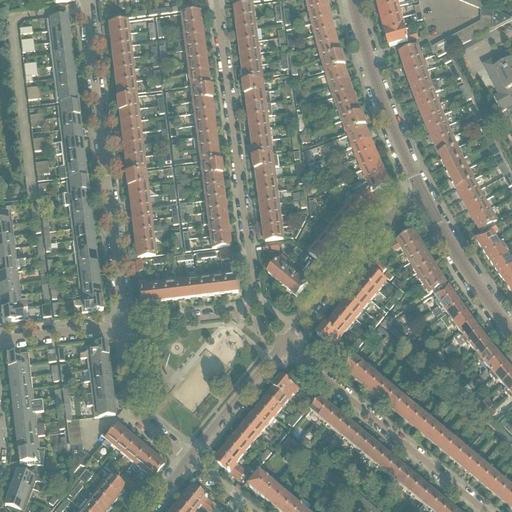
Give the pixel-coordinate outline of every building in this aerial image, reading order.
[(313,0),(307,1),(310,14),(328,9),(327,5),(328,5),(327,0),(313,0)] [(379,7),(379,11),(399,6),(397,0),(376,0),(377,2),(376,2),(377,8),(379,7)] [(478,0),(475,7),(481,10),(493,2),(488,0),(478,0)] [(481,10),(480,16),(492,17),(493,2),(481,10)] [(381,19),(382,23),(402,17),(399,6),(379,11),(380,13),(379,14),(380,20),(381,19)] [(236,17),(236,21),(254,19),(253,7),(235,9),(235,11),(233,11),(234,17),(236,17)] [(312,25),(313,26),(331,21),(330,17),(331,17),(330,10),(328,11),(328,9),(310,14),(312,25)] [(511,17),(494,9),(493,28),(511,17)] [(181,16),(182,28),(200,26),(200,22),(201,21),(200,15),(199,16),(199,13),(181,16)] [(480,16),(480,23),(492,30),(492,17),(480,16)] [(385,31),(386,35),(405,29),(402,17),(382,23),(383,25),(382,26),(383,32),(385,31)] [(46,21),(48,33),(68,30),(68,29),(67,29),(67,26),(68,25),(69,26),(67,19),(67,18),(46,21)] [(237,29),(238,33),(256,31),(254,19),(236,21),(236,23),(235,23),(236,29),(237,29)] [(313,26),(316,37),(334,32),(333,28),(334,28),(332,22),(331,23),(331,21),(313,26)] [(110,33),(110,37),(129,35),(128,23),(109,25),(109,27),(108,28),(108,33),(110,33)] [(480,23),(475,26),(481,36),(492,30),(480,23)] [(182,28),(184,40),(202,38),(201,34),(203,33),(202,27),(200,28),(200,26),(182,28)] [(475,26),(470,28),(475,39),(481,36),(475,26)] [(470,28),(464,31),(470,42),(475,39),(470,28)] [(405,29),(386,35),(389,47),(417,39),(415,32),(407,34),(405,29)] [(48,33),(49,45),(70,42),(70,41),(69,41),(68,38),(70,37),(70,38),(71,38),(68,31),(68,30),(48,33)] [(239,41),(239,45),(257,43),(256,31),(238,33),(238,35),(237,35),(237,41),(239,41)] [(464,31),(459,34),(465,44),(470,42),(464,31)] [(316,37),(319,49),(337,44),(336,40),(337,40),(335,34),(334,34),(334,32),(316,37)] [(459,34),(454,37),(459,47),(465,44),(459,34)] [(111,45),(112,49),(131,47),(129,35),(110,37),(110,39),(109,39),(110,45),(111,45)] [(454,37),(449,39),(454,50),(459,47),(454,37)] [(184,40),(186,52),(203,49),(203,45),(204,45),(203,39),(202,39),(202,38),(184,40)] [(449,39),(443,42),(449,53),(454,50),(449,39)] [(49,45),(50,57),(71,54),(71,53),(70,53),(70,50),(71,49),(71,50),(72,49),(70,43),(70,42),(49,45)] [(443,42),(438,45),(444,55),(449,53),(443,42)] [(240,53),(241,57),(259,55),(257,43),(239,45),(240,47),(238,47),(239,53),(240,53)] [(319,49),(322,60),(340,55),(339,51),(340,51),(338,45),(337,46),(337,44),(319,49)] [(444,55),(438,45),(433,48),(438,58),(444,55)] [(113,57),(113,61),(132,59),(131,47),(112,49),(112,51),(111,51),(111,57),(113,57)] [(186,52),(187,64),(205,61),(204,57),(206,57),(205,51),(204,51),(203,49),(186,52)] [(402,63),(403,66),(422,60),(418,49),(400,55),(400,57),(399,57),(401,63),(402,63)] [(511,49),(483,65),(498,95),(494,97),(502,113),(506,111),(511,121),(511,49)] [(50,57),(52,68),(73,66),(72,64),(72,65),(71,62),(73,61),(73,62),(73,61),(71,55),(71,54),(50,57)] [(242,65),(242,69),(261,66),(259,55),(241,57),(241,59),(240,59),(240,65),(242,65)] [(324,68),(320,69),(322,74),(325,73),(335,70),(345,67),(341,55),(340,55),(322,60),(324,68)] [(449,57),(442,61),(444,66),(451,62),(449,57)] [(114,69),(114,73),(134,71),(132,59),(113,61),(113,63),(112,63),(113,69),(114,69)] [(406,74),(407,78),(426,72),(422,60),(403,66),(404,68),(403,69),(405,75),(406,74)] [(187,64),(189,76),(206,73),(206,69),(207,69),(206,63),(205,63),(205,61),(187,64)] [(52,68),(53,80),(74,78),(74,76),(73,76),(73,74),(74,73),(74,74),(75,73),(73,67),(73,66),(52,68)] [(261,66),(242,69),(243,70),(241,71),(242,77),(243,76),(244,81),(254,80),(262,79),(261,66)] [(453,66),(448,68),(452,75),(457,73),(453,66)] [(36,70),(24,72),(25,84),(32,83),(31,77),(37,77),(36,70)] [(326,76),(330,87),(348,82),(347,78),(348,77),(346,72),(345,72),(344,70),(335,73),(326,76)] [(116,81),(116,85),(135,83),(134,71),(114,73),(115,75),(113,75),(114,81),(116,81)] [(410,86),(411,90),(429,83),(426,72),(407,78),(408,80),(407,80),(409,86),(410,86)] [(206,73),(189,76),(190,83),(183,84),(184,89),(208,85),(207,81),(209,81),(208,75),(207,75),(206,73)] [(457,73),(452,75),(456,82),(460,79),(457,73)] [(53,80),(55,92),(75,90),(75,88),(74,86),(76,85),(74,79),(74,78),(53,80)] [(243,84),(245,96),(264,94),(263,81),(243,84)] [(414,97),(416,101),(440,92),(436,81),(429,83),(411,90),(412,92),(411,92),(413,98),(414,97)] [(330,87),(334,99),(352,93),(351,89),(352,89),(350,83),(349,83),(348,82),(330,87)] [(135,83),(116,85),(116,87),(115,87),(116,93),(117,93),(117,97),(137,95),(135,83)] [(464,86),(459,89),(463,96),(468,93),(464,86)] [(191,91),(192,103),(210,101),(211,101),(210,88),(191,91)] [(75,90),(55,92),(56,105),(77,102),(77,100),(76,100),(75,98),(77,97),(78,97),(76,90),(75,90)] [(419,109),(420,113),(438,105),(434,94),(440,92),(416,101),(417,103),(415,104),(417,109),(419,109)] [(247,106),(248,108),(271,105),(270,93),(264,94),(245,96),(246,96),(246,100),(245,100),(246,106),(247,106)] [(334,99),(338,111),(356,104),(354,100),(356,100),(354,94),(352,95),(352,93),(334,99)] [(468,93),(463,96),(466,102),(471,100),(468,93)] [(116,101),(118,113),(138,110),(137,98),(116,101)] [(192,103),(194,115),(212,113),(211,111),(213,111),(212,105),(210,105),(210,101),(192,103)] [(338,111),(342,122),(360,115),(358,111),(360,111),(358,105),(356,106),(356,104),(338,111)] [(57,108),(58,120),(79,117),(78,105),(57,108)] [(249,118),(249,121),(267,118),(273,117),(271,105),(248,108),(248,112),(247,112),(247,118),(249,118)] [(423,120),(425,124),(443,117),(438,105),(420,113),(421,115),(420,115),(422,121),(423,120)] [(121,123),(121,124),(140,122),(138,110),(118,113),(119,113),(120,117),(118,117),(119,123),(121,123)] [(194,115),(195,127),(213,125),(213,123),(214,123),(213,117),(212,117),(212,113),(194,115)] [(478,113),(473,115),(477,123),(482,120),(478,113)] [(360,115),(342,122),(347,134),(366,127),(361,115),(360,115)] [(58,120),(59,132),(80,129),(80,128),(79,128),(79,125),(80,124),(80,125),(81,125),(79,118),(79,117),(58,120)] [(428,131),(430,135),(447,127),(443,117),(425,124),(425,126),(424,126),(427,132),(428,131)] [(250,130),(251,132),(269,130),(267,118),(249,121),(250,124),(248,124),(249,130),(250,130)] [(122,135),(122,136),(141,134),(140,122),(121,124),(121,129),(120,129),(121,135),(122,135)] [(195,127),(197,139),(215,136),(214,135),(216,134),(215,128),(214,129),(213,125),(195,127)] [(433,143),(435,146),(452,138),(447,127),(430,135),(430,137),(429,137),(431,143),(433,143)] [(485,127),(480,130),(484,136),(489,134),(485,127)] [(59,132),(61,144),(82,141),(81,140),(80,137),(82,136),(82,137),(83,136),(80,130),(80,129),(59,132)] [(252,142),(252,144),(270,142),(269,130),(251,132),(251,136),(250,136),(251,142),(252,142)] [(348,137),(353,149),(370,141),(369,138),(370,137),(368,131),(366,132),(366,130),(348,137)] [(42,134),(31,135),(33,147),(45,145),(45,139),(42,140),(42,134)] [(123,147),(123,148),(143,146),(141,134),(122,136),(123,140),(121,141),(122,147),(123,147)] [(489,134),(484,136),(488,143),(493,141),(489,134)] [(197,139),(199,151),(216,148),(216,147),(217,146),(216,140),(215,140),(215,136),(197,139)] [(438,154),(440,158),(457,149),(452,138),(435,146),(435,148),(434,149),(437,155),(438,154)] [(61,144),(62,156),(83,153),(83,151),(82,152),(82,149),(83,148),(83,149),(84,148),(82,142),(82,141),(61,144)] [(353,149),(357,160),(375,152),(373,149),(375,148),(372,142),(371,143),(370,141),(353,149)] [(270,142),(252,144),(253,148),(251,148),(252,154),(254,154),(254,156),(272,154),(270,142)] [(125,158),(125,160),(144,158),(143,146),(123,148),(124,152),(123,153),(123,159),(125,158)] [(496,147),(491,150),(495,157),(500,154),(496,147)] [(216,148),(199,151),(200,163),(218,161),(218,158),(219,158),(218,152),(217,152),(216,148)] [(440,158),(445,168),(462,160),(457,149),(440,158)] [(357,160),(362,171),(380,164),(378,160),(379,159),(377,153),(375,154),(375,152),(357,160)] [(62,156),(64,167),(84,165),(84,163),(83,164),(83,161),(85,160),(85,161),(85,160),(83,154),(83,153),(62,156)] [(178,154),(172,154),(173,162),(174,166),(183,165),(184,165),(183,160),(179,161),(178,154)] [(500,154),(495,157),(498,164),(503,161),(500,154)] [(254,171),(256,171),(274,169),(280,168),(278,156),(253,159),(254,171)] [(144,158),(125,160),(125,164),(124,164),(125,171),(126,170),(126,172),(146,170),(144,158)] [(445,168),(451,179),(468,171),(462,160),(445,168)] [(200,166),(202,178),(220,176),(221,176),(220,163),(200,166)] [(362,171),(367,182),(385,174),(383,170),(384,170),(381,164),(380,165),(380,164),(362,171)] [(84,165),(64,167),(65,180),(86,177),(86,175),(85,175),(85,173),(86,172),(87,172),(85,166),(84,165)] [(506,167),(501,169),(505,177),(510,174),(506,167)] [(257,181),(257,183),(275,181),(274,169),(256,171),(256,175),(255,175),(256,182),(257,181)] [(451,179),(456,190),(473,181),(468,171),(451,179)] [(125,176),(127,188),(147,185),(146,173),(125,176)] [(385,174),(367,182),(370,188),(366,190),(359,198),(364,202),(371,194),(390,185),(388,181),(389,181),(386,175),(385,176),(385,174)] [(505,177),(503,178),(509,189),(511,186),(511,178),(510,174),(505,177)] [(202,178),(204,190),(221,188),(221,186),(223,186),(222,180),(220,180),(220,176),(202,178)] [(66,183),(67,195),(88,192),(87,180),(66,183)] [(259,193),(259,195),(277,193),(275,181),(257,183),(258,187),(257,187),(257,193),(259,193)] [(460,198),(462,201),(479,192),(477,189),(473,181),(456,190),(457,192),(456,193),(459,198),(460,198)] [(50,184),(38,186),(38,192),(39,198),(44,198),(43,192),(51,191),(50,184)] [(130,198),(130,200),(149,197),(147,185),(127,188),(128,188),(129,192),(127,192),(128,198),(130,198)] [(331,191),(329,186),(322,189),(324,194),(331,191)] [(204,190),(205,202),(223,200),(223,198),(224,198),(223,192),(222,192),(221,188),(204,190)] [(67,195),(63,196),(64,208),(69,207),(89,204),(89,203),(88,203),(88,201),(89,200),(90,200),(88,193),(88,192),(67,195)] [(465,207),(468,212),(485,202),(479,192),(462,201),(463,203),(462,204),(464,207),(465,207)] [(260,205),(260,207),(278,205),(277,193),(259,195),(260,199),(258,199),(259,205),(260,205)] [(343,204),(347,208),(361,219),(362,218),(363,219),(367,214),(366,213),(369,210),(351,195),(343,204)] [(131,210),(131,211),(150,209),(149,197),(130,200),(130,204),(129,204),(130,210),(131,210)] [(205,202),(207,214),(224,212),(224,210),(226,210),(225,204),(224,204),(223,200),(205,202)] [(472,219),(474,222),(491,213),(485,202),(468,212),(469,214),(468,214),(471,220),(472,219)] [(69,207),(70,219),(91,216),(90,215),(89,212),(91,211),(91,212),(92,212),(89,205),(89,204),(69,207)] [(184,205),(179,205),(180,217),(186,217),(193,216),(192,206),(184,207),(184,205)] [(262,217),(262,219),(280,217),(278,205),(260,207),(261,211),(260,211),(260,217),(262,217)] [(176,206),(169,207),(169,211),(169,212),(171,211),(172,219),(177,218),(176,206)] [(0,227),(12,226),(11,213),(14,213),(13,207),(0,208),(0,227)] [(31,208),(33,223),(39,222),(37,207),(31,208)] [(347,208),(340,217),(353,229),(355,227),(356,228),(359,223),(358,223),(361,219),(347,208)] [(132,222),(133,223),(152,221),(150,209),(131,211),(132,216),(130,216),(131,222),(132,222)] [(204,226),(208,226),(226,224),(226,222),(227,222),(226,216),(225,216),(224,212),(207,214),(202,214),(204,226)] [(491,213),(474,222),(475,224),(474,225),(477,230),(478,230),(481,233),(497,223),(491,213)] [(70,219),(71,231),(92,228),(92,227),(91,227),(91,224),(92,223),(92,224),(93,224),(91,217),(91,216),(70,219)] [(302,216),(298,223),(303,226),(307,219),(302,216)] [(263,229),(264,231),(281,229),(280,217),(262,219),(263,223),(261,223),(262,229),(263,229)] [(340,217),(332,227),(346,238),(347,236),(348,237),(352,233),(351,232),(353,229),(340,217)] [(134,233),(134,235),(153,233),(152,221),(133,223),(133,227),(132,228),(132,234),(134,233)] [(298,223),(295,230),(300,232),(303,226),(298,223)] [(208,226),(210,238),(228,235),(227,234),(229,234),(228,227),(227,228),(226,224),(208,226)] [(0,239),(13,238),(12,226),(0,227),(0,239)] [(306,227),(302,234),(307,237),(310,230),(306,227)] [(332,227),(324,236),(338,247),(339,246),(340,246),(344,242),(343,241),(346,238),(332,227)] [(71,231),(73,243),(93,240),(93,239),(92,236),(94,235),(94,236),(92,229),(92,228),(71,231)] [(476,240),(482,250),(497,240),(494,236),(498,233),(495,228),(476,240)] [(281,229),(264,231),(264,235),(263,235),(264,241),(265,241),(265,243),(283,241),(281,229)] [(135,245),(136,247),(155,245),(153,233),(134,235),(135,239),(133,239),(134,246),(135,245)] [(401,248),(405,254),(421,244),(419,240),(420,240),(417,235),(416,235),(414,233),(391,246),(394,252),(401,248)] [(302,234),(299,241),(303,244),(307,237),(302,234)] [(228,235),(210,238),(211,250),(229,248),(229,246),(230,246),(230,239),(228,240),(228,235)] [(324,236),(317,245),(330,256),(332,255),(333,256),(337,251),(336,250),(338,247),(324,236)] [(0,251),(15,249),(13,238),(0,239),(0,251)] [(73,243),(74,254),(95,252),(95,250),(94,251),(94,248),(95,247),(95,248),(96,247),(94,241),(93,240),(73,243)] [(482,250),(488,259),(505,248),(502,243),(500,245),(497,240),(482,250)] [(266,246),(267,252),(278,251),(278,244),(266,246)] [(405,254),(411,264),(427,254),(425,251),(426,250),(423,245),(422,245),(421,244),(405,254)] [(155,245),(136,247),(136,251),(135,252),(135,258),(137,257),(137,259),(156,257),(155,245)] [(330,256),(317,245),(309,255),(323,266),(324,264),(325,265),(329,260),(328,260),(330,256)] [(505,248),(488,259),(494,268),(509,258),(511,255),(511,249),(509,245),(505,248)] [(297,248),(293,252),(299,257),(302,253),(297,248)] [(0,263),(16,261),(15,249),(0,251),(0,263)] [(219,252),(220,261),(232,259),(231,251),(219,252)] [(74,254),(76,266),(96,264),(96,262),(95,263),(95,260),(97,259),(97,260),(97,259),(95,253),(95,252),(74,254)] [(302,253),(299,257),(305,262),(308,258),(302,253)] [(208,254),(196,255),(197,263),(201,263),(201,260),(208,259),(208,254)] [(411,264),(417,274),(433,264),(431,261),(432,260),(429,255),(428,256),(427,254),(411,264)] [(268,275),(278,282),(289,269),(285,265),(287,263),(282,258),(268,275)] [(494,268),(500,277),(511,269),(511,262),(509,258),(494,268)] [(0,275),(18,273),(17,270),(19,269),(25,267),(23,261),(16,261),(0,263),(0,275)] [(311,268),(317,273),(320,268),(314,263),(311,268)] [(381,275),(387,269),(379,263),(373,269),(381,275)] [(76,266),(77,278),(98,276),(98,274),(97,274),(97,272),(98,271),(99,271),(96,265),(96,264),(76,266)] [(417,274),(423,284),(439,274),(437,271),(438,270),(435,265),(434,266),(433,264),(417,274)] [(278,282),(287,290),(298,276),(289,269),(278,282)] [(511,269),(500,277),(507,286),(511,282),(511,269)] [(365,280),(364,281),(378,292),(386,283),(372,271),(369,275),(368,274),(364,279),(365,280)] [(0,287),(19,285),(18,273),(0,275),(0,287)] [(383,277),(390,282),(393,278),(387,273),(383,277)] [(439,274),(423,284),(429,295),(446,285),(443,281),(445,280),(441,275),(440,276),(439,274)] [(77,278),(79,290),(99,288),(99,286),(98,286),(98,284),(99,283),(100,283),(98,276),(77,278)] [(235,276),(223,278),(225,296),(237,294),(235,276)] [(298,276),(287,290),(296,298),(308,284),(298,276)] [(223,278),(211,279),(213,297),(225,296),(223,278)] [(211,279),(199,281),(201,299),(213,297),(211,279)] [(392,284),(399,289),(402,285),(395,280),(392,284)] [(199,281),(187,282),(189,300),(201,299),(199,281)] [(358,289),(357,290),(370,302),(378,292),(364,281),(362,284),(361,283),(357,288),(358,289)] [(187,282),(175,284),(177,302),(189,300),(187,282)] [(153,304),(151,286),(145,287),(145,284),(139,285),(141,306),(153,304)] [(175,284),(163,285),(165,303),(177,302),(175,284)] [(0,298),(0,299),(21,297),(19,285),(0,287),(0,295),(0,296),(0,298)] [(163,285),(151,286),(153,304),(165,303),(163,285)] [(402,285),(399,289),(404,293),(408,290),(402,285)] [(79,290),(80,302),(101,300),(100,298),(99,296),(101,295),(102,295),(99,288),(79,290)] [(435,304),(438,308),(455,297),(449,288),(434,297),(438,302),(435,304)] [(350,298),(349,299),(363,311),(370,302),(357,290),(354,293),(353,292),(349,297),(350,298)] [(395,296),(390,302),(394,306),(399,300),(395,296)] [(2,310),(1,310),(1,312),(22,309),(27,308),(26,301),(21,301),(21,297),(0,299),(0,307),(2,308),(2,310)] [(439,309),(432,313),(438,322),(441,320),(461,306),(455,297),(438,308),(439,309)] [(343,307),(341,309),(355,320),(363,311),(349,299),(346,303),(345,302),(341,306),(343,307)] [(101,300),(80,302),(73,303),(74,308),(81,309),(81,315),(103,312),(101,300)] [(390,302),(385,308),(389,312),(394,306),(390,302)] [(41,307),(43,319),(51,318),(49,306),(41,307)] [(461,306),(441,320),(447,329),(451,327),(468,314),(461,306)] [(1,312),(2,324),(23,321),(22,309),(1,312)] [(335,317),(334,318),(347,330),(355,320),(341,309),(339,312),(338,311),(334,316),(335,317)] [(387,320),(385,322),(389,325),(396,317),(392,314),(387,320)] [(468,314),(451,327),(454,331),(457,330),(460,334),(462,333),(474,324),(474,323),(468,314)] [(379,315),(375,321),(379,324),(384,319),(379,315)] [(327,326),(326,327),(340,339),(347,330),(334,318),(331,321),(330,320),(326,325),(327,326)] [(375,321),(370,327),(374,330),(379,324),(375,321)] [(385,322),(382,325),(390,333),(394,330),(389,325),(385,322)] [(460,334),(454,339),(460,348),(465,345),(481,333),(480,332),(474,324),(462,333),(460,334)] [(326,327),(325,326),(317,336),(333,349),(337,345),(336,343),(340,339),(326,327)] [(386,338),(388,335),(380,328),(377,331),(383,337),(384,336),(386,338)] [(394,330),(390,333),(398,341),(402,337),(401,336),(394,330)] [(481,333),(465,345),(468,349),(470,348),(474,352),(487,341),(481,333)] [(365,334),(360,340),(364,343),(369,337),(365,334)] [(402,337),(398,341),(406,348),(410,345),(409,344),(402,337)] [(360,340),(355,346),(359,349),(364,343),(360,340)] [(487,341),(474,352),(477,357),(475,359),(478,363),(494,350),(487,341)] [(80,361),(87,360),(108,357),(107,345),(85,347),(86,353),(79,355),(80,361)] [(410,345),(406,348),(415,356),(418,352),(417,352),(410,345)] [(494,350),(478,363),(482,367),(484,365),(487,369),(501,358),(494,350)] [(46,352),(48,364),(56,363),(54,351),(46,352)] [(341,356),(348,362),(352,358),(345,352),(341,356)] [(418,352),(415,356),(423,363),(426,360),(425,359),(418,352)] [(6,357),(8,369),(29,366),(27,354),(6,357)] [(87,360),(88,371),(109,369),(109,368),(110,361),(109,361),(109,362),(107,361),(107,359),(108,359),(108,357),(87,360)] [(345,370),(344,371),(353,379),(364,365),(360,362),(358,361),(355,358),(345,370)] [(501,358),(487,369),(491,374),(489,376),(492,380),(508,366),(501,358)] [(426,360),(423,363),(431,371),(434,367),(433,367),(426,360)] [(364,365),(353,379),(361,386),(372,372),(369,370),(364,365)] [(10,380),(10,381),(30,378),(29,366),(8,369),(8,371),(9,371),(10,373),(8,374),(7,374),(10,380)] [(499,382),(502,386),(511,377),(511,371),(508,366),(492,380),(496,384),(499,382)] [(434,367),(431,371),(439,379),(442,375),(441,374),(440,373),(434,367)] [(88,371),(82,372),(84,384),(90,383),(110,381),(110,380),(111,373),(110,373),(110,374),(109,373),(108,371),(109,371),(109,369),(88,371)] [(372,372),(361,386),(370,393),(381,379),(372,372)] [(442,375),(439,379),(447,386),(450,383),(450,382),(448,380),(442,375)] [(511,377),(502,386),(506,391),(504,393),(507,397),(511,392),(511,377)] [(11,392),(11,393),(32,390),(30,378),(10,381),(10,383),(11,382),(11,385),(10,386),(9,385),(9,386),(11,392)] [(282,379),(274,388),(289,401),(293,396),(294,398),(298,392),(282,379)] [(381,379),(370,393),(378,400),(389,387),(381,379)] [(90,383),(91,395),(112,393),(112,392),(112,385),(112,386),(110,385),(110,383),(111,382),(110,381),(90,383)] [(450,383),(447,386),(455,394),(458,390),(458,389),(452,384),(450,383)] [(389,387),(378,400),(387,407),(398,393),(389,387)] [(270,395),(268,398),(282,410),(289,401),(274,388),(274,389),(275,390),(274,391),(273,390),(269,395),(270,395)] [(12,404),(13,405),(33,402),(32,390),(11,393),(11,394),(12,394),(12,397),(11,398),(11,397),(10,398),(12,404)] [(458,390),(455,394),(463,401),(467,398),(466,397),(458,390)] [(91,395),(85,396),(86,408),(93,407),(113,405),(113,404),(114,397),(113,397),(111,397),(111,394),(112,394),(112,393),(91,395)] [(398,393),(387,407),(395,414),(406,401),(398,393)] [(317,399),(312,394),(307,400),(312,405),(317,399)] [(474,394),(471,398),(480,407),(484,403),(474,394)] [(262,405),(260,407),(274,419),(282,410),(268,398),(266,400),(265,399),(261,404),(262,405)] [(467,398),(463,401),(471,409),(475,405),(474,405),(467,398)] [(320,401),(310,412),(314,416),(317,417),(319,419),(330,406),(321,399),(320,401)] [(12,409),(14,416),(14,417),(35,414),(43,413),(41,401),(33,402),(13,405),(13,406),(14,406),(14,409),(12,410),(12,409)] [(406,401),(395,414),(404,421),(415,408),(406,401)] [(484,403),(480,407),(489,414),(492,410),(484,403)] [(113,405),(93,407),(94,419),(115,417),(115,416),(115,409),(113,409),(113,406),(113,405)] [(475,405),(471,409),(480,417),(483,413),(482,412),(475,405)] [(330,406),(319,419),(320,420),(324,424),(327,426),(338,413),(330,406)] [(255,414),(252,417),(266,428),(274,419),(260,407),(258,409),(257,408),(254,413),(255,414)] [(415,408),(404,421),(412,428),(423,415),(415,408)] [(338,413),(327,426),(336,434),(347,420),(338,413)] [(483,413),(480,417),(488,425),(492,421),(483,413)] [(15,428),(36,426),(35,414),(14,417),(14,418),(15,418),(15,421),(14,422),(14,421),(13,421),(15,428)] [(298,414),(293,419),(297,423),(302,417),(298,414)] [(423,415),(412,428),(421,435),(432,422),(423,415)] [(247,423),(245,426),(259,438),(266,428),(252,417),(251,418),(250,418),(246,422),(247,423)] [(297,423),(293,419),(288,426),(292,429),(297,423)] [(347,420),(336,434),(339,436),(341,438),(344,441),(355,427),(347,420)] [(492,421),(488,425),(497,433),(501,430),(492,421)] [(432,422),(421,435),(429,442),(440,429),(432,422)] [(43,425),(36,426),(15,428),(16,430),(17,433),(15,433),(17,440),(37,438),(44,437),(43,425)] [(239,433),(237,435),(251,447),(259,438),(245,426),(243,428),(242,427),(238,432),(239,433)] [(112,446),(115,449),(126,435),(123,432),(124,431),(119,427),(118,428),(117,427),(111,435),(105,441),(102,446),(108,451),(112,446)] [(355,427),(344,441),(348,444),(353,448),(364,435),(355,427)] [(440,429),(429,442),(438,449),(449,436),(440,429)] [(501,430),(497,433),(506,441),(509,437),(501,430)] [(101,437),(105,441),(111,435),(106,431),(101,437)] [(278,438),(282,442),(282,441),(287,436),(283,432),(278,438)] [(115,449),(124,456),(136,443),(132,440),(133,439),(128,435),(128,436),(126,435),(115,449)] [(232,442),(229,444),(243,456),(251,447),(237,435),(235,437),(234,436),(231,441),(232,442)] [(364,435),(353,448),(354,449),(358,452),(361,455),(372,442),(364,435)] [(449,436),(438,449),(446,456),(457,443),(449,436)] [(18,452),(39,450),(37,438),(17,440),(17,442),(18,442),(18,444),(17,445),(16,445),(18,452)] [(278,438),(273,444),(277,448),(282,442),(278,438)] [(289,438),(286,442),(303,457),(307,452),(289,438)] [(305,438),(301,443),(306,448),(311,443),(305,438)] [(124,456),(133,464),(145,450),(141,447),(142,446),(138,442),(137,443),(136,443),(124,456)] [(286,442),(282,446),(300,461),(303,457),(286,442)] [(372,442),(361,455),(365,458),(368,460),(370,462),(381,449),(372,442)] [(457,443),(446,456),(455,463),(457,465),(462,458),(460,456),(466,450),(457,443)] [(224,451),(222,454),(236,465),(243,456),(229,444),(228,446),(227,446),(223,450),(224,451)] [(69,447),(70,458),(82,452),(81,445),(69,447)] [(18,452),(19,465),(26,464),(26,467),(43,468),(44,449),(39,450),(18,452)] [(381,449),(370,462),(371,463),(378,469),(389,456),(381,449)] [(133,464),(142,472),(154,458),(150,455),(151,454),(147,450),(146,451),(145,450),(133,464)] [(462,458),(457,465),(465,472),(476,459),(466,450),(460,456),(462,458)] [(267,451),(263,457),(267,460),(271,454),(267,451)] [(82,452),(70,458),(72,475),(80,466),(78,465),(86,455),(82,452)] [(307,452),(303,457),(320,471),(324,466),(307,452)] [(91,458),(97,463),(101,459),(95,454),(91,458)] [(236,465),(222,454),(215,462),(239,482),(245,474),(236,465)] [(288,454),(282,461),(291,469),(297,462),(288,454)] [(91,459),(86,455),(78,465),(80,466),(82,468),(85,467),(91,459)] [(378,469),(387,476),(398,463),(389,456),(378,469)] [(154,458),(142,472),(147,476),(145,478),(150,482),(164,466),(160,462),(160,461),(156,457),(155,458),(154,458)] [(267,460),(263,457),(258,463),(262,466),(267,460)] [(303,457),(300,461),(317,475),(320,471),(303,457)] [(476,459),(465,472),(474,479),(485,466),(476,459)] [(398,463),(387,476),(388,477),(392,480),(395,483),(406,470),(398,463)] [(105,469),(110,473),(113,469),(108,465),(105,469)] [(324,466),(320,471),(337,485),(341,481),(324,466)] [(474,479),(482,486),(493,473),(485,466),(474,479)] [(113,469),(110,473),(116,478),(119,474),(113,469)] [(252,469),(247,475),(251,478),(256,472),(252,469)] [(395,483),(404,490),(415,477),(406,470),(395,483)] [(13,483),(13,484),(32,491),(35,483),(41,484),(45,473),(27,471),(26,475),(17,472),(16,474),(17,474),(16,476),(15,477),(15,476),(14,476),(13,483)] [(320,471),(317,475),(334,489),(337,485),(320,471)] [(78,480),(85,486),(92,477),(85,472),(78,480)] [(249,487),(266,501),(278,487),(261,473),(249,487)] [(482,486),(491,493),(502,480),(493,473),(482,486)] [(119,481),(125,486),(129,481),(123,476),(119,481)] [(109,477),(102,486),(116,498),(119,495),(120,495),(124,491),(123,490),(123,489),(109,477)] [(404,490),(412,497),(423,484),(415,477),(404,490)] [(491,493),(499,500),(510,487),(502,480),(491,493)] [(129,481),(125,486),(136,495),(140,490),(129,481)] [(341,481),(337,485),(354,499),(358,495),(341,481)] [(9,494),(9,495),(28,502),(32,491),(13,484),(12,485),(13,485),(12,488),(10,488),(11,488),(10,487),(9,494)] [(423,484),(412,497),(421,504),(423,506),(428,499),(426,497),(432,491),(423,484)] [(78,485),(73,491),(77,494),(82,488),(78,485)] [(337,485),(334,489),(351,503),(354,499),(337,485)] [(102,486),(95,494),(109,506),(112,503),(113,504),(117,499),(116,498),(102,486)] [(266,501),(279,511),(285,511),(295,501),(278,487),(266,501)] [(499,500),(508,507),(511,501),(511,488),(510,487),(499,500)] [(191,488),(185,495),(199,507),(205,511),(211,511),(215,508),(191,488)] [(77,494),(73,491),(69,496),(73,499),(77,494)] [(428,499),(423,506),(430,511),(432,511),(442,500),(434,493),(432,491),(426,497),(428,499)] [(58,492),(53,498),(57,501),(62,495),(58,492)] [(95,494),(88,503),(99,511),(104,511),(105,511),(110,508),(109,507),(109,506),(95,494)] [(28,502),(9,495),(8,496),(9,497),(8,499),(6,499),(7,499),(6,499),(5,507),(8,508),(6,510),(9,511),(28,511),(26,509),(28,502)] [(179,503),(178,504),(187,511),(194,511),(199,507),(185,495),(183,498),(182,497),(178,502),(179,503)] [(358,495),(354,499),(370,511),(373,511),(375,509),(358,495)] [(57,501),(53,498),(48,504),(52,507),(57,501)] [(370,511),(354,499),(351,503),(361,511),(370,511)] [(432,511),(446,511),(451,507),(442,500),(432,511)] [(285,511),(307,511),(295,501),(285,511)] [(64,502),(59,508),(63,511),(68,505),(64,502)] [(99,511),(88,503),(81,511),(99,511)]
